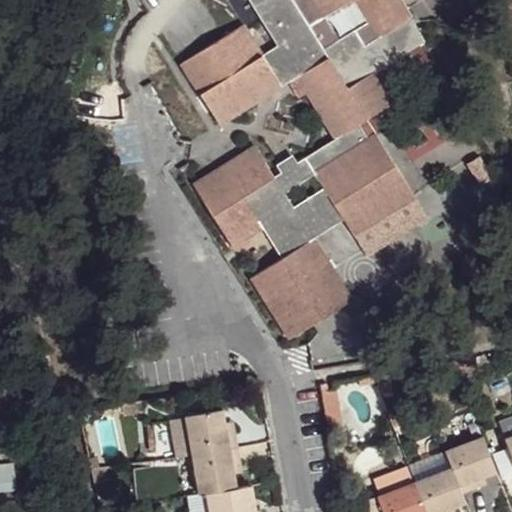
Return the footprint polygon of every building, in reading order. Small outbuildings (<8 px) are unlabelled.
[(265,0),(285,38),(261,56),(281,88),(302,79),(335,143),(274,171),(257,145),(196,180),(226,241),(260,228),(277,260),(249,276),(283,339),(351,303),(319,239),(348,221),(357,241),(427,201),(382,116),(412,97),(395,65),(436,40),(414,0),(265,0)] [(242,25),(181,59),(218,124),(281,88),(261,56),(242,25)] [(182,415),(188,453),(226,447),(224,435),(220,410),(182,415)] [(233,434),(224,435),(226,447),(235,446),(233,434)] [(235,446),(226,447),(229,464),(236,463),(235,446)] [(226,447),(188,453),(194,495),(201,495),(233,489),(229,464),(226,447)] [(486,458),(450,472),(458,492),(463,504),(476,500),(498,491),(486,458)] [(0,489),(15,488),(13,462),(0,463),(0,489)] [(251,511),(245,487),(233,489),(240,511),(251,511)] [(240,511),(233,489),(201,495),(202,511),(240,511)] [(458,492),(421,505),(423,511),(465,511),(463,504),(458,492)] [(380,511),(378,498),(360,501),(362,511),(380,511)] [(476,500),(463,504),(465,511),(473,511),(478,510),(476,500)]
